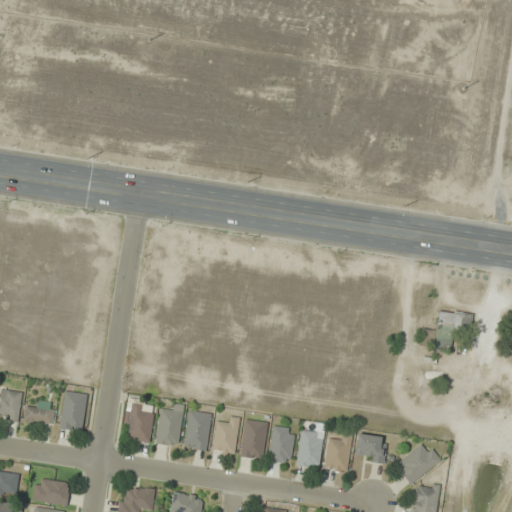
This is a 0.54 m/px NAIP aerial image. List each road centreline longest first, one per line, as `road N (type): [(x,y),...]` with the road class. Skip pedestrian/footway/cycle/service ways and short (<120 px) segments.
road 1 (secondary): [(511,250),(0,171)]
road 2 (residential): [(0,446),(376,503)]
road 3 (residential): [(94,511),(144,194)]
